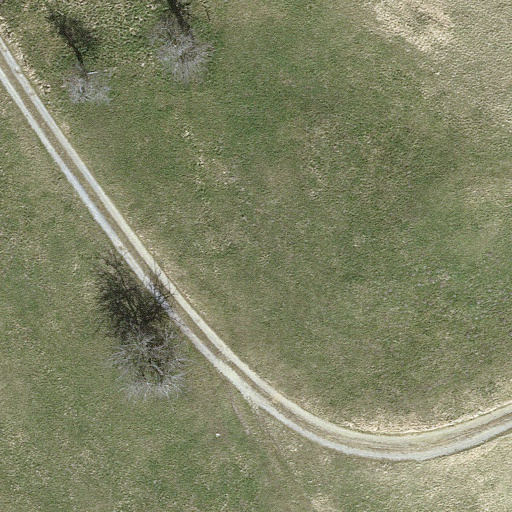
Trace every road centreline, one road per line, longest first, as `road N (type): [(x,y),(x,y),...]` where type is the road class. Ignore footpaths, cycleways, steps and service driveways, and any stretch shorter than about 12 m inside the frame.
road 1 (track): [(511,415),(453,437),(369,439),(296,413),(210,351),(0,66)]
road 2 (track): [(210,351),(299,511)]
